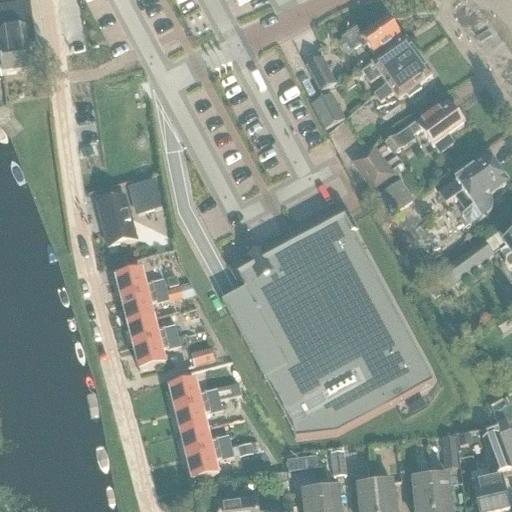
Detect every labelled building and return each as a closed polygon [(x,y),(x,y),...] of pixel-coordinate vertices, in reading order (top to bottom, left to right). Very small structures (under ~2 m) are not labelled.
[(35,72),(32,48),(35,48),(28,0),(0,0),(0,68),(1,68),(2,76),(35,72)] [(394,30),(387,20),(361,39),(356,32),(343,42),(351,54),(364,45),(375,60),(402,41),(400,38),(401,36),(397,30),(394,30)] [(394,74),(418,58),(406,43),(401,47),(399,44),(390,51),(389,55),(362,75),(370,85),(379,78),(386,87),(387,87),(398,79),(394,74)] [(387,87),(386,87),(386,88),(374,97),(379,104),(389,97),(388,96),(391,94),(398,104),(407,97),(409,100),(421,91),(419,89),(432,79),(418,58),(394,74),(398,79),(387,87)] [(320,95),(337,86),(323,60),(306,68),(320,95)] [(325,132),(345,122),(332,97),(312,107),(325,132)] [(393,141),(402,153),(414,144),(412,140),(420,134),(433,151),(434,150),(440,158),(454,148),(448,140),(464,128),(462,126),(463,121),(459,116),(454,115),(452,113),(451,112),(447,107),(427,122),(426,120),(416,127),(415,126),(393,141)] [(396,158),(402,153),(393,141),(362,163),(355,169),(372,193),(380,188),(405,170),(396,158)] [(492,201),(490,198),(506,187),(504,184),(505,180),(500,174),(496,173),(488,162),(439,197),(446,207),(455,200),(466,215),(462,217),(470,228),(489,214),(492,212),(493,209),(493,207),(493,204),(492,201)] [(136,217),(162,210),(155,182),(129,189),(136,217)] [(394,217),(413,204),(400,183),(380,196),(394,217)] [(109,250),(136,243),(125,200),(98,207),(109,250)] [(223,304),(222,305),(296,442),(337,437),(434,385),(349,226),(345,220),(332,227),(294,248),(275,258),(268,262),(266,259),(257,264),(248,268),(250,271),(244,274),(237,278),(236,279),(235,279),(243,293),(233,299),(223,304)] [(444,294),(493,260),(484,246),(435,281),(444,294)] [(122,305),(167,294),(164,282),(151,286),(151,287),(145,289),(142,274),(116,281),(122,305)] [(128,328),(154,321),(150,307),(156,306),(157,307),(169,304),(167,294),(122,305),(128,328)] [(502,336),(511,329),(511,323),(507,317),(495,325),(502,336)] [(134,350),(178,339),(175,329),(163,332),(163,333),(157,335),(154,321),(128,328),(134,350)] [(178,339),(134,350),(140,374),(165,367),(162,353),(168,352),(168,353),(181,350),(178,339)] [(194,369),(214,364),(211,352),(191,357),(194,369)] [(176,416),(220,405),(217,393),(204,396),(205,398),(199,399),(195,385),(170,391),(176,416)] [(239,386),(218,391),(221,403),(242,398),(239,386)] [(181,438),(207,432),(204,418),(210,416),(210,418),(223,415),(220,405),(176,416),(181,438)] [(187,462),(231,451),(229,440),(216,443),(216,444),(210,446),(207,432),(181,438),(187,462)] [(500,443),(511,471),(511,470),(511,432),(499,437),(501,442),(500,443)] [(471,437),(458,439),(460,449),(472,447),(471,437)] [(497,477),(511,471),(500,443),(486,448),(497,477)] [(445,473),(459,471),(457,450),(443,451),(445,473)] [(231,451),(187,462),(193,485),(218,478),(215,464),(221,463),(221,464),(234,461),(231,451)] [(289,457),(290,467),(308,466),(308,463),(317,462),(316,455),(289,457)] [(334,480),(345,479),(342,455),(331,456),(334,480)] [(430,482),(433,511),(450,511),(447,480),(430,482)] [(501,491),(499,480),(479,485),(481,495),(475,497),(478,511),(508,511),(504,490),(501,491)] [(415,511),(433,511),(430,482),(413,484),(415,511)] [(375,488),(377,511),(395,511),(392,486),(375,488)] [(360,511),(377,511),(375,488),(358,490),(360,511)] [(320,494),(322,511),(339,511),(337,492),(320,494)] [(304,511),(322,511),(320,494),(303,496),(304,511)]
